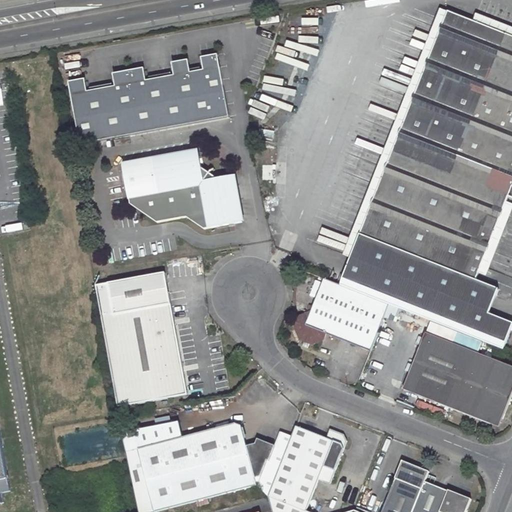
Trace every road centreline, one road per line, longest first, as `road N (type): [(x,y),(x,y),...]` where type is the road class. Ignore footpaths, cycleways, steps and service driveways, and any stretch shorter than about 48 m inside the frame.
road 1 (unknown): [(252,263),(285,254),(365,34),(395,6),(427,0)]
road 2 (unclassified): [(511,466),(303,389),(257,339),(248,293)]
road 3 (primary): [(220,0),(0,38)]
